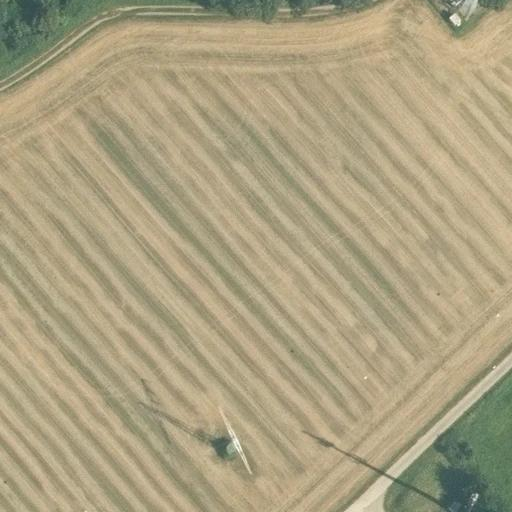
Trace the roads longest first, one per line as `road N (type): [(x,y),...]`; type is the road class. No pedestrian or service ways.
road 1 (track): [(367,0),(299,15),(111,13),(0,89)]
road 2 (track): [(355,511),(511,362)]
